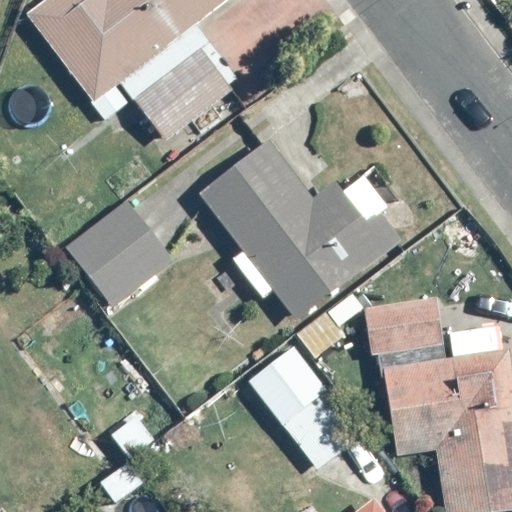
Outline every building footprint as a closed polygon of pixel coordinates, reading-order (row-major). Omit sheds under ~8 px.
[(44,0),(26,14),(93,99),(221,0),(44,0)] [(190,32),(91,106),(103,122),(133,100),(166,145),(235,93),(190,32)] [(270,142),(203,193),(301,320),(403,242),(381,213),(367,223),(336,182),(314,199),(270,142)] [(174,264),(125,200),(65,246),(113,310),(174,264)] [(361,440),(293,349),(249,381),(316,472),(361,440)] [(511,367),(509,349),(384,369),(398,456),(436,450),(446,511),(499,511),(511,510),(511,367)] [(156,442),(133,409),(104,429),(127,462),(156,442)] [(146,487),(128,464),(98,488),(117,511),(146,487)] [(384,511),(374,497),(354,511),(384,511)]
